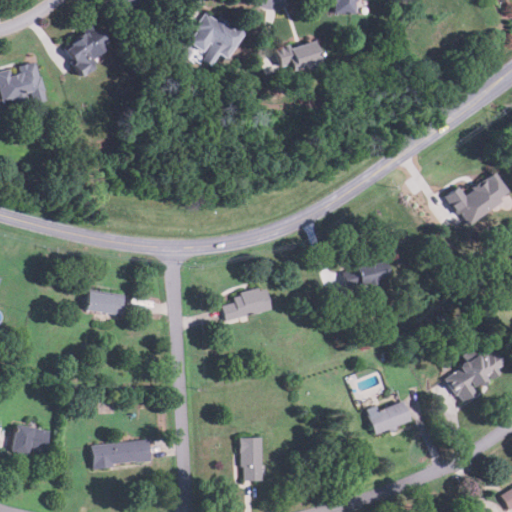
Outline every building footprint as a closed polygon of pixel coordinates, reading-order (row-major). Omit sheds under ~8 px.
[(117,0),(121,13),(137,9),(135,0),(134,0),(117,0)] [(327,0),(327,12),(351,12),(351,0),(327,0)] [(240,31),(202,10),(184,41),(203,52),(199,59),(208,65),(215,53),(224,59),(240,31)] [(108,46),(90,24),(60,47),(78,70),(108,46)] [(277,65),(287,63),(289,72),(317,64),(311,40),(273,50),(277,65)] [(0,100),(25,93),(28,103),(43,99),(33,61),(0,69),(0,100)] [(443,195),(464,225),(508,194),(493,172),(462,193),(457,186),(443,195)] [(385,278),(380,260),(339,271),(344,290),(385,278)] [(267,309),(262,287),(229,294),(231,302),(219,305),(222,319),(267,309)] [(119,313),(120,294),(84,292),(83,311),(119,313)] [(455,399),(504,370),(492,349),(483,354),(482,351),(441,375),(455,399)] [(364,413),(371,433),(406,421),(399,401),(364,413)] [(26,456),(27,449),(44,452),(48,431),(13,424),(8,452),(26,456)] [(258,437),(238,437),(238,480),(258,480),(258,437)] [(90,467),(147,462),(145,439),(88,444),(90,467)] [(511,484),(497,492),(507,510),(511,507),(511,484)]
